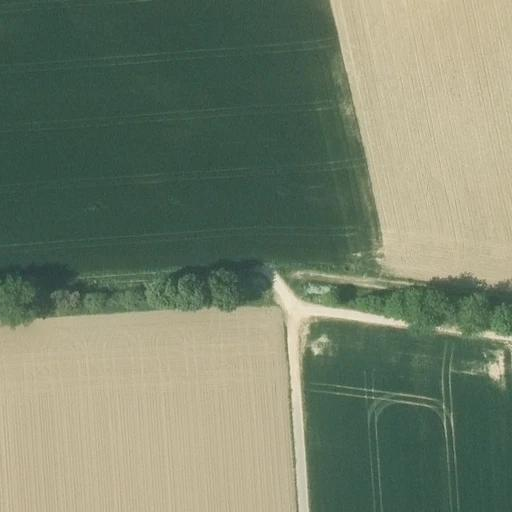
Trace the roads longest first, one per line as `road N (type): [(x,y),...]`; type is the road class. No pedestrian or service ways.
road 1 (track): [(0,331),(302,309)]
road 2 (track): [(0,303),(287,282)]
road 3 (track): [(511,343),(306,317),(287,282)]
road 4 (track): [(287,282),(511,310)]
road 5 (track): [(317,511),(306,317)]
